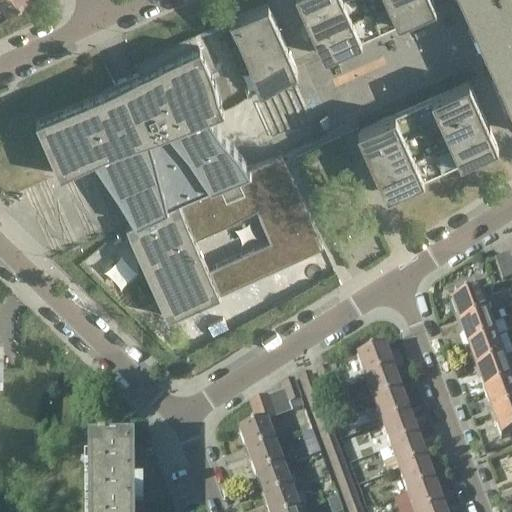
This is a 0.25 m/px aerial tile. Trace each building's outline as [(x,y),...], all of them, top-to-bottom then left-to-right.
[(20,0),(0,0),(0,1),(7,11),(20,0)] [(302,0),(328,55),(342,48),(433,7),(429,0),(302,0)] [(511,0),(459,0),(511,118),(511,0)] [(250,169),(209,108),(295,69),(265,4),(135,62),(140,74),(113,86),(36,121),(60,175),(94,160),(135,220),(126,225),(168,317),(323,246),(281,154),(250,169)] [(389,194),(404,187),(495,147),(466,81),(360,128),(389,194)] [(506,282),(511,280),(511,267),(509,257),(495,262),(502,284),(506,282)] [(461,327),(498,314),(498,313),(494,301),(485,304),(481,293),(479,294),(474,283),(456,289),(460,301),(452,304),(461,327)] [(498,314),(461,327),(469,350),(498,339),(493,327),(502,324),(498,314)] [(502,351),(498,339),(469,350),(477,372),(506,361),(511,358),(511,353),(510,348),(502,351)] [(366,383),(393,373),(385,349),(357,359),(366,383)] [(511,378),(506,361),(477,372),(485,394),(511,384),(511,378)] [(328,368),(316,373),(324,393),(335,389),(329,372),(328,368)] [(340,385),(334,370),(329,372),(335,387),(340,385)] [(401,395),(393,373),(366,383),(374,405),(401,395)] [(306,400),(318,395),(310,375),(299,379),(306,400)] [(290,406),(300,402),(293,381),(282,385),(285,393),(290,406)] [(511,384),(485,394),(493,416),(511,409),(511,384)] [(293,413),(292,413),(290,406),(285,393),(267,400),(275,420),(293,413)] [(310,410),(321,406),(318,395),(306,400),(310,410)] [(410,418),(401,395),(374,405),(382,428),(410,418)] [(275,420),(267,400),(267,398),(249,405),(257,426),(266,423),(275,420)] [(300,402),(290,406),(292,413),(303,409),(300,402)] [(314,421),(325,417),(321,406),(310,410),(314,421)] [(511,435),(511,409),(493,416),(501,440),(511,435)] [(318,431),(329,427),(325,417),(314,421),(318,431)] [(410,418),(382,428),(390,450),(418,440),(410,418)] [(266,423),(257,426),(239,433),(248,457),(275,447),(266,423)] [(322,442),(333,438),(329,427),(318,431),(322,442)] [(326,453),(337,449),(333,438),(322,442),(326,453)] [(418,440),(390,450),(399,473),(426,463),(418,440)] [(275,447),(248,457),(256,479),(283,469),(275,447)] [(134,448),(88,448),(88,511),(127,511),(128,504),(134,504),(134,502),(143,502),(143,494),(142,494),(134,481),(127,481),(127,453),(134,453),(134,448)] [(330,463),(341,460),(337,449),(326,453),(330,463)] [(333,474),(345,470),(341,460),(330,463),(333,474)] [(399,473),(407,496),(434,486),(426,463),(399,473)] [(264,501),(291,491),(298,488),(294,479),(288,481),(283,469),(256,479),(264,501)] [(337,485),(349,481),(345,470),(333,474),(337,485)] [(341,496),(353,491),(349,481),(337,485),(341,496)] [(432,511),(443,508),(434,486),(407,496),(412,511),(432,511)] [(298,511),(295,502),(291,491),(264,501),(268,511),(298,511)] [(346,507),(357,503),(353,491),(341,496),(346,507)] [(347,511),(360,511),(357,503),(346,507),(347,511)]
